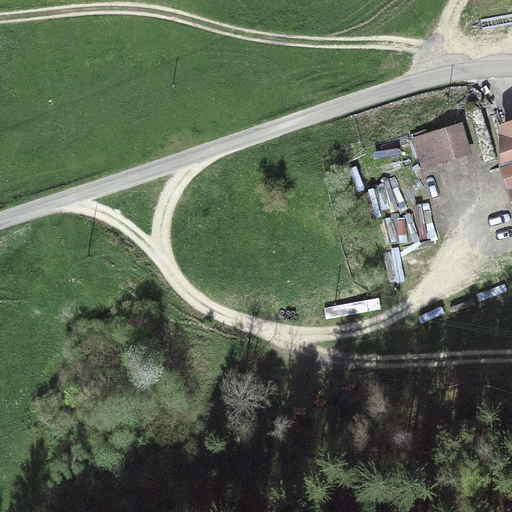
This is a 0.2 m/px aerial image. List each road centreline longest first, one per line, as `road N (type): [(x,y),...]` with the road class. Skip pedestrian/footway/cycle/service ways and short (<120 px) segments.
road 1 (unclassified): [(0,219),(434,76),(511,63)]
road 2 (track): [(0,18),(107,7),(427,58),(434,76)]
road 3 (track): [(511,356),(333,358),(287,335)]
